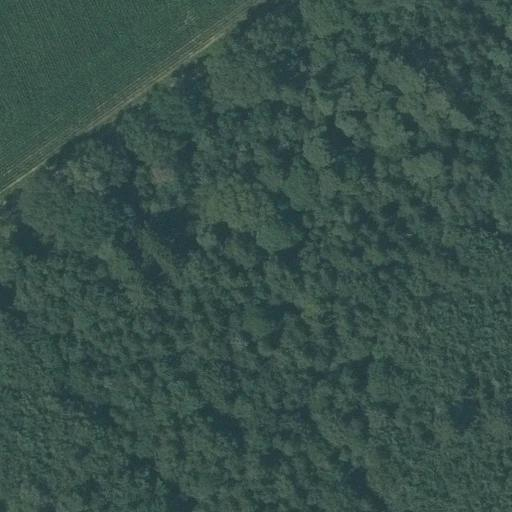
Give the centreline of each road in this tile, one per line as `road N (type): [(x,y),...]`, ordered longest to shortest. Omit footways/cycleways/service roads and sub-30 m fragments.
road 1 (track): [(303,0),(0,215)]
road 2 (track): [(183,511),(0,295)]
